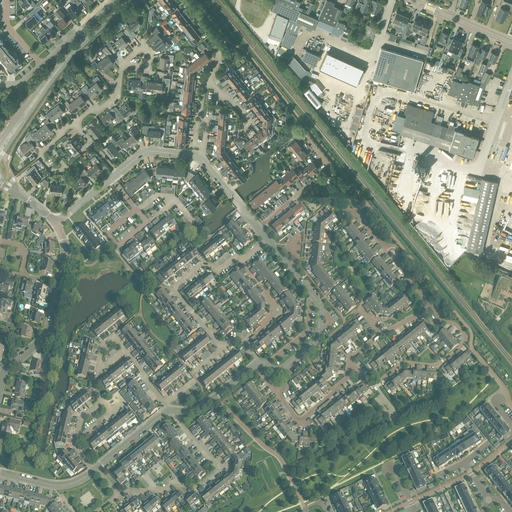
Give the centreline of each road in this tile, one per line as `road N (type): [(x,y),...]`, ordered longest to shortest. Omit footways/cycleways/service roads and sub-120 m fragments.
road 1 (residential): [(349,359),(368,382),(405,362),(438,364),(465,337),(431,305)]
road 2 (residential): [(116,496),(197,486),(219,469),(177,411)]
road 3 (residential): [(431,305),(398,263),(398,248),(382,244),(356,203),(322,193)]
road 4 (residential): [(241,262),(236,257),(220,269),(204,262),(174,289),(222,346)]
road 5 (residential): [(257,363),(300,421),(347,379),(349,359)]
road 6 (residential): [(0,388),(5,372),(45,339),(59,284)]
